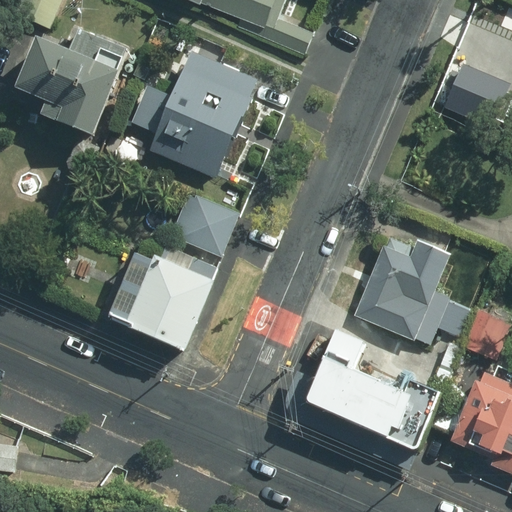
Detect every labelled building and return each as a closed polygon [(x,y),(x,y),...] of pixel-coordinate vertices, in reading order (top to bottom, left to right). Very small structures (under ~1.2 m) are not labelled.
[(70,0),(27,0),(21,15),(56,31),(70,0)] [(243,27),(311,57),(319,35),(287,21),(295,0),(188,0),(244,23),(243,27)] [(57,122),(111,144),(139,80),(133,77),(139,64),(135,62),(139,53),(91,35),(82,56),(57,45),(36,96),(64,106),(57,122)] [(268,84),(204,57),(185,103),(161,91),(143,127),(169,140),(162,154),(226,182),(268,84)] [(109,161),(76,141),(62,164),(95,184),(109,161)] [(228,260),(247,216),(197,194),(182,227),(189,230),(184,241),(228,260)] [(349,315),(425,343),(442,298),(425,292),(440,252),(409,241),(407,246),(384,238),(381,245),(376,243),(349,315)] [(110,321),(188,354),(217,287),(213,285),(219,271),(168,249),(161,266),(138,256),(110,321)] [(494,360),(507,322),(473,309),(458,346),(494,360)] [(459,336),(464,323),(447,317),(443,331),(459,336)] [(350,339),(321,328),(292,402),(413,451),(435,395),(386,375),(382,387),(339,369),(350,339)] [(511,373),(492,364),(486,376),(469,369),(437,438),(481,459),(479,463),(511,478),(511,476),(511,373)] [(25,449),(0,445),(0,471),(21,474),(25,449)]
